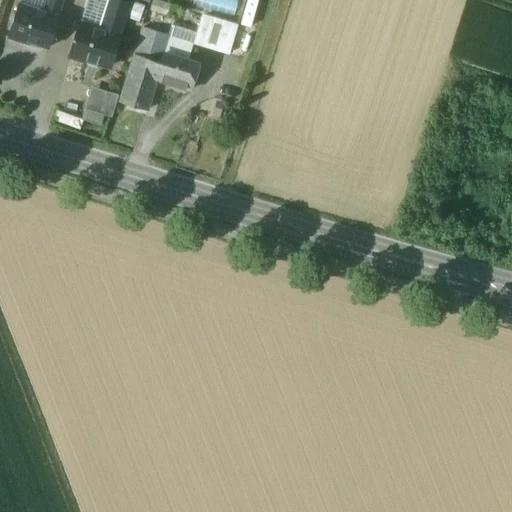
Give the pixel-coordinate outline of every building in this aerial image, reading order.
[(47,0),(44,11),(57,15),(61,0),(47,0)] [(109,0),(88,0),(81,23),(100,29),(109,0)] [(128,4),(116,0),(109,0),(100,29),(119,35),(128,4)] [(245,0),(241,20),(254,23),(259,0),(245,0)] [(44,11),(19,3),(9,35),(48,47),(58,16),(44,11)] [(234,31),(200,20),(196,34),(193,44),(227,54),(234,31)] [(81,23),(80,23),(70,54),(109,67),(119,35),(100,29),(81,23)] [(196,34),(170,25),(167,34),(169,35),(168,36),(193,44),(196,34)] [(167,34),(142,27),(139,36),(154,41),(149,59),(161,62),(163,54),(168,36),(169,35),(167,34)] [(154,41),(139,36),(134,54),(149,59),(154,41)] [(149,59),(134,54),(119,102),(146,110),(156,79),(161,62),(149,59)] [(197,64),(163,54),(161,62),(194,72),(197,64)] [(194,72),(161,62),(156,79),(189,89),(194,72)]
